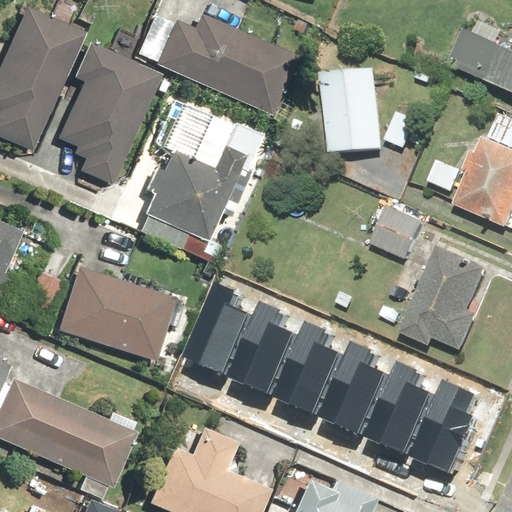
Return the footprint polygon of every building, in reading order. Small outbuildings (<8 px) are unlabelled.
[(0,141),(23,151),(72,37),(16,12),(0,48),(0,141)] [(168,23),(149,66),(267,117),(292,60),(192,17),(186,31),(168,23)] [(447,69),(511,97),(511,57),(462,35),(447,69)] [(106,187),(149,78),(76,49),(64,79),(74,84),(51,141),(71,149),(67,157),(78,162),(74,174),(106,187)] [(377,73),(317,80),(325,158),(385,152),(377,73)] [(423,118),(402,112),(392,143),(412,150),(423,118)] [(486,143),(480,141),(451,208),(505,231),(511,214),(511,124),(496,118),(486,143)] [(144,196),(135,217),(198,244),(235,158),(212,148),(201,172),(162,155),(154,173),(145,170),(135,192),(144,196)] [(467,172),(442,162),(432,187),(456,197),(467,172)] [(421,226),(386,211),(370,249),(405,264),(421,226)] [(0,267),(14,235),(0,229),(0,304),(9,284),(0,280),(0,267)] [(175,250),(163,274),(196,290),(208,266),(175,250)] [(484,273),(434,251),(398,336),(429,349),(432,342),(461,354),(477,318),(467,314),(484,273)] [(168,298),(70,269),(51,333),(149,362),(168,298)] [(213,283),(182,357),(222,373),(246,314),(232,309),(238,293),(213,283)] [(257,300),(227,374),(266,390),(290,332),(276,326),(283,311),(257,300)] [(303,319),(272,393),(312,409),(336,350),(322,345),(329,329),(303,319)] [(349,340),(319,413),(358,429),(382,371),(368,366),(375,350),(349,340)] [(396,358),(366,431),(405,448),(429,389),(415,384),(422,368),(396,358)] [(443,378),(413,452),(452,468),(476,410),(463,404),(469,389),(443,378)] [(5,379),(0,390),(0,444),(105,490),(130,433),(5,379)] [(166,448),(141,506),(155,511),(253,511),(263,490),(219,471),(231,443),(195,428),(183,456),(166,448)] [(325,495),(299,483),(285,511),(366,511),(371,503),(329,484),(325,495)]
